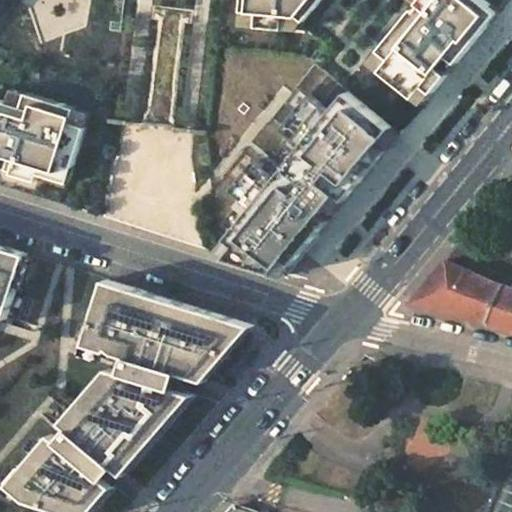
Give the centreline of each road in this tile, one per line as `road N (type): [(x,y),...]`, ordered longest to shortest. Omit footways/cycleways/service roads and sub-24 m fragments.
road 1 (trunk): [(511,230),(0,97)]
road 2 (trunk): [(0,218),(511,345)]
road 3 (residential): [(0,210),(345,319)]
road 4 (tertiary): [(511,120),(345,319)]
road 5 (tertiary): [(345,319),(176,511)]
road 6 (residential): [(345,319),(511,356)]
